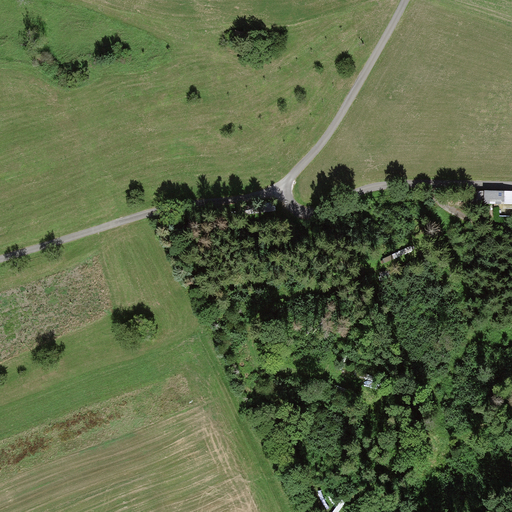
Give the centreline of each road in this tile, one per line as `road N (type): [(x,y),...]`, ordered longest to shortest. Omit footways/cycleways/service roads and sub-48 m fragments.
road 1 (track): [(283,183),(261,194),(175,206),(0,260)]
road 2 (track): [(283,183),(289,200),(305,209),(336,211),(379,188),(511,188)]
road 3 (track): [(401,0),(352,95),(283,183)]
